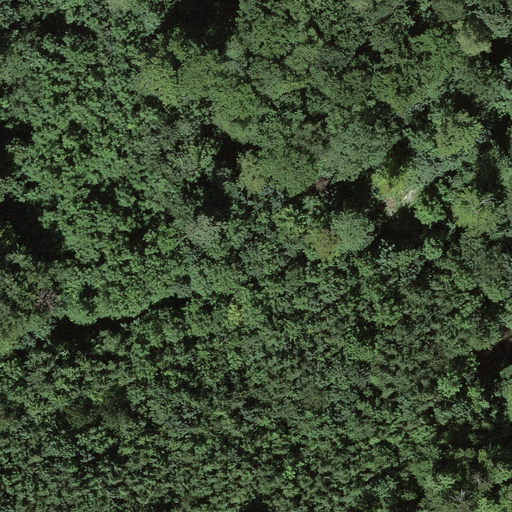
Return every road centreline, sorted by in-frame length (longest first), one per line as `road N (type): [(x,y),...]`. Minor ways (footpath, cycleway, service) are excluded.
road 1 (track): [(511,207),(0,346)]
road 2 (track): [(511,127),(340,252)]
